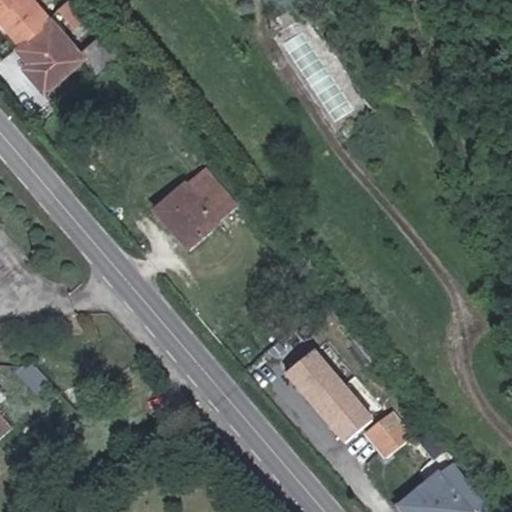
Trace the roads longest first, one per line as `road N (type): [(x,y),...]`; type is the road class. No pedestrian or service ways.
road 1 (primary): [(0,130),(328,511)]
road 2 (unclassified): [(429,0),(511,258)]
road 3 (unknown): [(0,286),(68,298),(121,271)]
